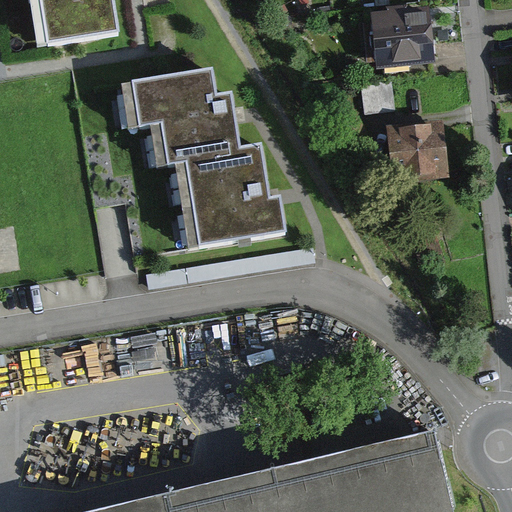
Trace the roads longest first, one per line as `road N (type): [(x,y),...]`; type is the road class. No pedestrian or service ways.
road 1 (residential): [(480,427),(406,326),(356,296),(322,289),(287,282),(0,331)]
road 2 (residential): [(468,0),(511,419)]
